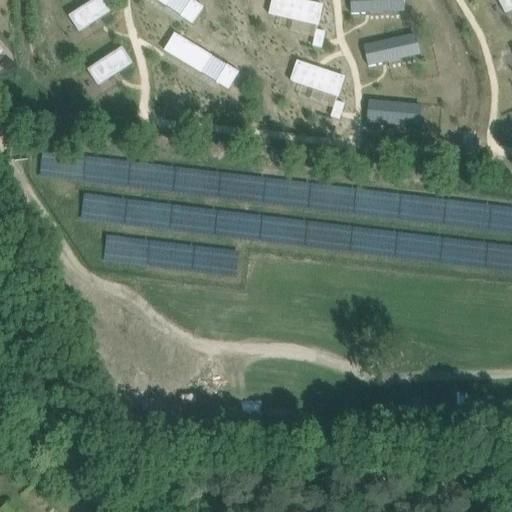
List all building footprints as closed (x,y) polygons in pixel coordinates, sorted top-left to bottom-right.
[(107,0),(96,0),(70,17),(80,33),(115,12),(107,0)] [(159,0),(191,20),(200,5),(191,0),(159,0)] [(231,0),(231,16),(257,18),(258,0),(231,0)] [(299,0),(273,0),(270,15),(318,26),(323,5),(299,0)] [(395,0),(350,0),(352,14),(396,13),(395,0)] [(511,0),(498,0),(506,16),(511,12),(511,0)] [(317,31),(313,46),(322,48),(326,33),(317,31)] [(165,50),(227,86),(235,71),(174,35),(165,50)] [(407,38),(365,48),(369,68),(412,58),(407,38)] [(225,58),(242,59),(243,41),(226,40),(225,58)] [(123,49),(89,71),(99,87),(133,66),(123,49)] [(289,80),(293,61),(273,58),(269,76),(289,80)] [(298,62),(291,82),(338,98),(345,77),(298,62)] [(456,101),(459,81),(425,77),(422,97),(456,101)] [(194,112),(195,94),(175,94),(174,111),(194,112)] [(309,101),(266,94),(263,113),(276,115),(274,125),(305,130),(309,101)] [(337,102),(332,118),(340,120),(345,105),(337,102)] [(369,102),(367,123),(411,127),(413,105),(369,102)] [(448,144),(449,127),(433,127),(432,144),(448,144)] [(83,454),(64,464),(74,483),(94,473),(83,454)]
